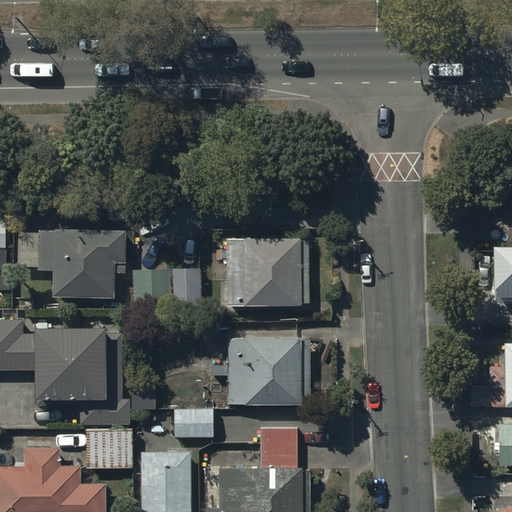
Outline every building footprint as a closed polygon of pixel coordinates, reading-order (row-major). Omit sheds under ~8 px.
[(11,218),(0,218),(0,244),(11,244),(11,218)] [(126,271),(127,230),(41,229),(41,269),(54,269),(54,296),(116,297),(116,271),(126,271)] [(301,238),(227,239),(228,305),(302,304),(301,238)] [(511,258),(494,258),(494,307),(511,306),(511,258)] [(200,268),(173,270),(175,309),(202,308),(200,268)] [(168,269),(133,270),(134,307),(169,306),(168,269)] [(0,371),(35,371),(36,400),(81,399),(81,423),(128,422),(128,398),(124,398),(123,332),(107,333),(106,328),(38,328),(39,334),(23,334),(23,319),(0,319),(0,371)] [(302,339),(229,339),(229,403),(302,403),(302,339)] [(470,385),(470,409),(505,409),(505,411),(511,411),(511,343),(507,344),(507,348),(504,348),(504,366),(491,366),(491,370),(489,370),(489,385),(470,385)] [(154,389),(132,389),(133,413),(154,413),(154,389)] [(214,409),(176,409),(176,437),(214,437),(214,409)] [(511,427),(500,427),(500,468),(511,468),(511,427)] [(134,429),(87,429),(88,468),(134,468),(134,429)] [(0,465),(0,511),(106,511),(106,485),(79,485),(79,466),(60,466),(60,449),(29,449),(29,465),(0,465)] [(141,452),(141,511),(190,511),(190,451),(141,452)] [(304,511),(304,466),(222,467),(223,510),(205,510),(204,511),(304,511)]
